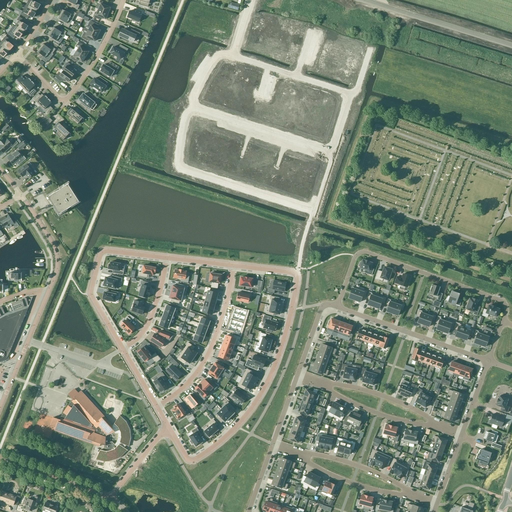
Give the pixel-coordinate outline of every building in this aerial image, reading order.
[(28,0),(25,6),(36,11),(39,5),(36,3),(38,0),(37,0),(28,0)] [(76,4),(77,1),(76,0),(66,0),(66,1),(73,4),(72,7),(77,9),(79,5),(76,4)] [(105,5),(106,3),(100,0),(99,3),(97,3),(95,8),(98,10),(108,14),(110,8),(105,5)] [(32,18),(36,11),(25,6),(20,15),(27,19),(29,16),(32,18)] [(134,9),(133,12),(129,11),(127,17),(132,19),(131,20),(134,22),(135,20),(138,22),(141,15),(140,15),(141,12),(134,9)] [(62,10),(60,14),(69,19),(70,17),(73,18),(76,13),(71,11),(69,14),(62,10)] [(108,14),(98,10),(97,13),(95,12),(93,17),(99,20),(100,17),(105,19),(108,14)] [(69,19),(60,14),(58,19),(65,23),(63,25),(68,28),(70,25),(67,23),(69,19)] [(18,21),(15,27),(23,32),(27,27),(24,24),(26,22),(19,17),(17,20),(18,21)] [(88,31),(97,36),(100,30),(95,27),(97,24),(90,21),(87,26),(90,28),(88,31)] [(15,27),(13,26),(7,34),(14,39),(15,36),(19,39),(23,32),(15,27)] [(50,32),(59,37),(61,33),(64,34),(66,32),(61,29),(60,31),(53,27),(50,32)] [(129,33),(122,29),(119,36),(123,38),(122,39),(128,42),(128,40),(133,42),(135,36),(138,37),(140,33),(131,29),(129,33)] [(302,32),(293,29),(291,35),(300,38),(302,32)] [(94,41),(97,36),(88,31),(86,34),(84,33),(81,38),(88,41),(89,38),(94,41)] [(59,37),(50,32),(48,36),(54,40),(53,43),(58,46),(59,43),(60,44),(62,39),(59,37)] [(300,38),(291,35),(289,41),(299,44),(300,38)] [(0,42),(0,45),(8,52),(13,47),(10,44),(12,42),(6,36),(0,42)] [(333,42),(324,39),(322,45),(332,48),(333,42)] [(299,44),(289,41),(287,46),(297,49),(299,44)] [(78,48),(76,51),(85,57),(89,52),(83,48),(85,46),(79,42),(77,45),(76,47),(78,48)] [(40,48),(48,54),(49,52),(52,54),(55,49),(51,46),(49,49),(42,44),(40,48)] [(3,58),(8,52),(0,45),(0,55),(3,58)] [(118,48),(118,50),(113,47),(110,53),(117,57),(117,59),(119,60),(120,59),(121,59),(124,53),(125,54),(128,49),(120,45),(118,48)] [(332,48),(322,45),(320,51),(330,54),(332,48)] [(297,49),(287,46),(286,52),(295,55),(297,49)] [(45,58),(48,54),(40,48),(37,52),(43,57),(41,60),(46,63),(48,60),(45,58)] [(85,57),(76,51),(73,57),(72,56),(70,58),(75,61),(77,59),(82,62),(85,57)] [(330,54),(320,51),(319,56),(328,59),(330,54)] [(358,60),(360,53),(353,51),(351,58),(347,57),(346,63),(348,63),(346,69),(355,72),(358,61),(358,60)] [(328,59),(319,56),(317,62),(326,65),(328,59)] [(108,65),(107,67),(103,65),(101,68),(102,69),(100,71),(103,73),(102,74),(106,76),(106,75),(110,77),(113,71),(115,73),(119,67),(110,62),(108,65)] [(63,71),(72,77),(75,72),(70,69),(72,66),(67,63),(65,65),(67,66),(63,71)] [(68,82),(72,77),(63,71),(61,74),(59,72),(55,77),(61,82),(63,79),(68,82)] [(18,84),(23,89),(31,81),(28,77),(27,78),(25,77),(24,79),(21,76),(17,81),(19,83),(18,84)] [(100,78),(97,81),(94,79),(90,84),(93,87),(92,88),(98,92),(99,91),(102,92),(106,86),(105,86),(107,83),(100,78)] [(31,81),(23,89),(28,95),(29,94),(31,96),(36,92),(34,89),(36,88),(34,86),(35,85),(31,81)] [(206,88),(203,96),(215,100),(218,92),(217,91),(218,87),(211,85),(210,89),(206,88)] [(311,93),(308,100),(312,102),(313,98),(324,102),(327,94),(322,93),(322,92),(322,93),(320,92),(320,91),(320,92),(316,91),(315,94),(311,93)] [(35,101),(40,107),(48,99),(44,95),(43,96),(42,94),(40,96),(38,94),(33,98),(35,100),(35,101)] [(97,105),(95,103),(97,100),(88,94),(86,97),(83,94),(79,100),(82,102),(81,103),(86,107),(86,106),(92,110),(97,105)] [(339,98),(332,96),(331,100),(330,103),(330,104),(328,103),(326,109),(330,111),(331,108),(336,109),(337,106),(338,106),(339,102),(338,102),(339,98)] [(225,97),(224,103),(226,104),(224,109),(230,111),(234,99),(228,97),(228,98),(225,97)] [(48,99),(40,107),(45,112),(46,111),(48,113),(52,109),(50,107),(52,105),(51,104),(52,103),(48,99)] [(234,99),(230,111),(236,112),(237,107),(240,108),(242,102),(239,102),(240,100),(234,99)] [(245,100),(243,107),(246,108),(243,115),(249,117),(253,105),(247,103),(248,101),(245,100)] [(253,105),(249,117),(255,118),(257,111),(260,112),(261,108),(253,105)] [(74,111),(71,109),(67,114),(72,118),(70,119),(77,125),(79,123),(80,124),(84,119),(79,116),(81,113),(76,109),(74,111)] [(266,110),(262,121),(268,123),(272,112),(266,110)] [(272,112),(268,123),(274,125),(277,113),(272,112)] [(283,113),(281,118),(284,119),(282,127),(287,129),(291,116),(283,113)] [(291,116),(287,129),(293,131),(295,123),(298,124),(300,117),(297,117),(297,118),(291,116)] [(211,120),(203,117),(202,121),(194,119),(191,127),(203,131),(205,123),(209,124),(211,120)] [(68,127),(64,123),(61,126),(58,123),(54,127),(58,131),(56,134),(62,140),(65,138),(66,139),(70,134),(66,130),(68,127)] [(303,123),(300,133),(306,135),(310,125),(303,123)] [(310,125),(306,135),(312,137),(316,127),(310,125)] [(4,141),(3,139),(0,141),(0,149),(3,153),(11,146),(12,148),(18,142),(14,139),(10,143),(6,139),(4,141)] [(190,140),(188,146),(198,149),(199,146),(202,147),(203,144),(200,143),(190,140)] [(22,158),(17,151),(8,159),(13,165),(22,158)] [(188,154),(186,161),(197,165),(200,159),(204,160),(206,155),(194,151),(193,155),(188,154)] [(211,161),(208,169),(214,171),(217,160),(214,159),(215,156),(210,154),(208,160),(211,161)] [(217,160),(214,171),(220,173),(223,164),(226,164),(228,158),(222,157),(221,160),(218,159),(217,160)] [(311,165),(309,172),(312,173),(312,171),(320,173),(324,162),(316,160),(314,166),(311,165)] [(229,162),(227,167),(230,168),(227,175),(233,177),(237,164),(229,162)] [(29,178),(33,174),(30,171),(31,170),(26,164),(18,171),(22,177),(26,174),(29,178)] [(237,164),(233,177),(239,179),(241,172),(244,173),(246,167),(237,164)] [(248,168),(246,173),(249,174),(246,182),(252,183),(256,170),(252,169),(248,168)] [(256,170),(252,183),(258,185),(261,177),(263,178),(265,173),(256,170)] [(267,170),(264,181),(267,182),(265,188),(271,189),(275,178),(269,176),(271,171),(267,170)] [(275,178),(271,189),(277,191),(278,186),(282,187),(285,176),(282,175),(280,180),(275,178)] [(286,179),(284,186),(287,187),(284,194),(290,196),(294,184),(288,182),(289,180),(286,179)] [(294,184),(290,196),(296,198),(298,191),(301,192),(302,187),(294,184)] [(63,187),(60,190),(48,197),(57,212),(58,212),(60,214),(75,204),(78,203),(76,200),(77,199),(69,187),(68,188),(67,185),(63,187)] [(9,216),(6,212),(7,214),(0,219),(7,231),(6,228),(8,227),(8,228),(11,226),(13,229),(19,226),(17,223),(11,214),(9,216)] [(366,273),(371,275),(374,269),(370,268),(372,263),(368,262),(365,260),(364,261),(362,260),(361,263),(360,262),(358,266),(360,267),(359,268),(367,270),(366,273)] [(109,265),(108,269),(114,270),(114,273),(123,275),(124,271),(121,271),(122,264),(121,264),(121,263),(117,262),(117,263),(110,262),(110,265),(109,265)] [(138,274),(137,278),(146,280),(147,277),(152,278),(153,275),(154,275),(155,270),(152,270),(152,269),(148,268),(148,269),(141,267),(139,274),(138,274)] [(382,281),(383,278),(388,280),(388,279),(389,280),(391,275),(390,274),(391,270),(384,267),(382,272),(377,270),(374,279),(382,281)] [(175,270),(174,277),(181,279),(180,281),(188,283),(189,276),(185,275),(186,272),(183,271),(179,270),(179,271),(175,270)] [(21,281),(21,273),(9,273),(9,280),(21,280),(21,281)] [(210,274),(209,282),(212,282),(212,287),(218,288),(218,283),(220,283),(220,280),(221,279),(222,280),(222,276),(221,275),(214,274),(214,273),(211,273),(211,274),(210,274)] [(410,276),(403,274),(401,279),(400,278),(396,277),(394,283),(399,285),(406,287),(407,287),(408,282),(410,276)] [(105,277),(103,285),(117,289),(119,281),(121,281),(122,278),(113,275),(112,279),(105,277)] [(241,277),(239,285),(251,287),(252,279),(248,278),(245,277),(245,278),(241,277)] [(149,283),(142,281),(141,284),(143,285),(142,288),(141,288),(139,292),(140,292),(139,296),(147,298),(148,295),(149,295),(150,291),(151,287),(148,287),(149,283)] [(267,289),(267,293),(274,294),(275,290),(284,292),(285,283),(273,281),(272,290),(267,289)] [(170,290),(171,290),(171,292),(183,295),(184,289),(183,288),(183,285),(177,284),(176,287),(172,285),(172,287),(171,287),(170,290)] [(358,290),(358,289),(359,286),(356,285),(355,288),(352,287),(348,298),(354,300),(358,290)] [(437,287),(432,285),(429,293),(434,295),(434,296),(436,297),(437,296),(438,297),(437,300),(440,301),(442,294),(439,293),(438,293),(439,288),(437,287),(437,286),(437,287)] [(363,292),(358,290),(354,300),(360,302),(362,296),(365,297),(367,291),(364,290),(363,292)] [(108,293),(102,292),(100,298),(104,299),(103,301),(107,301),(107,300),(111,301),(113,295),(115,296),(116,293),(108,291),(108,293)] [(459,306),(459,307),(461,300),(457,298),(458,294),(451,291),(450,296),(449,296),(448,296),(444,301),(445,300),(448,301),(447,302),(454,305),(459,306)] [(169,293),(168,296),(169,296),(169,298),(173,299),(172,302),(179,304),(180,301),(181,301),(183,295),(171,292),(170,293),(169,293)] [(238,292),(236,300),(247,303),(248,298),(251,299),(252,296),(249,295),(238,292)] [(373,307),(377,296),(371,294),(372,293),(369,292),(367,297),(369,298),(367,305),(373,307)] [(270,299),(269,305),(281,308),(282,302),(277,300),(278,298),(270,296),(269,299),(270,299)] [(382,298),(377,296),(373,307),(378,309),(381,302),(384,303),(386,298),(382,297),(382,298)] [(9,353),(33,297),(32,297),(29,305),(28,305),(26,298),(16,302),(15,301),(15,302),(11,303),(13,310),(5,313),(2,307),(0,307),(0,361),(1,361),(2,361),(3,361),(4,361),(5,360),(6,360),(7,359),(8,358),(9,353)] [(395,304),(390,302),(390,300),(387,299),(385,304),(388,305),(386,312),(392,314),(395,304)] [(472,300),(469,299),(465,309),(470,311),(469,312),(472,313),(472,314),(477,316),(480,307),(477,306),(476,306),(477,301),(476,301),(476,300),(472,299),(472,300)] [(142,304),(134,301),(133,304),(134,304),(131,311),(142,314),(144,308),(141,307),(142,304)] [(395,302),(395,304),(392,314),(397,316),(400,309),(402,310),(404,305),(401,304),(395,302)] [(166,305),(164,310),(173,314),(175,309),(166,305)] [(266,311),(266,314),(273,316),(274,313),(279,314),(281,308),(269,305),(268,311),(266,311)] [(481,315),(487,317),(488,314),(496,317),(497,314),(498,314),(499,310),(498,310),(499,309),(494,308),(494,307),(491,306),(488,306),(487,310),(484,309),(481,315)] [(235,309),(234,314),(246,317),(248,311),(242,309),(241,311),(235,309)] [(164,310),(162,316),(171,319),(173,314),(164,310)] [(422,311),(419,310),(417,315),(419,316),(417,323),(423,325),(426,315),(427,315),(427,314),(421,312),(422,311)] [(234,314),(232,319),(238,320),(244,322),(246,317),(234,314)] [(262,315),(261,322),(263,322),(262,328),(266,329),(265,330),(270,332),(271,330),(275,331),(277,323),(272,322),(273,318),(262,315)] [(427,315),(426,315),(423,325),(428,327),(431,319),(434,320),(435,316),(432,315),(432,317),(427,315)] [(162,316),(161,321),(169,324),(171,319),(162,316)] [(441,317),(438,316),(435,323),(438,324),(436,329),(442,332),(446,320),(445,320),(440,318),(441,317)] [(125,322),(120,328),(125,332),(127,334),(128,334),(129,335),(134,329),(128,324),(130,322),(125,318),(123,320),(125,322)] [(201,318),(199,323),(207,327),(209,321),(201,318)] [(329,325),(327,330),(333,332),(337,321),(331,319),(330,322),(329,321),(328,324),(329,325)] [(454,322),(446,319),(445,320),(446,320),(442,332),(447,334),(449,328),(452,329),(454,322)] [(232,320),(230,325),(242,329),(244,324),(232,320)] [(161,321),(159,326),(167,329),(169,324),(161,321)] [(337,321),(333,332),(339,334),(343,323),(337,321)] [(460,324),(455,322),(453,328),(457,330),(455,336),(460,338),(464,327),(465,327),(465,326),(459,324),(460,324)] [(199,323),(197,329),(205,332),(207,327),(199,323)] [(343,323),(339,334),(345,336),(349,325),(343,323)] [(230,325),(229,330),(235,332),(234,333),(240,335),(242,329),(230,325)] [(349,325),(345,336),(351,338),(354,331),(350,330),(352,326),(349,325)] [(465,327),(464,327),(460,338),(466,340),(468,334),(472,336),(474,329),(470,328),(470,329),(465,327)] [(197,329),(195,334),(203,337),(205,332),(197,329)] [(365,331),(360,329),(355,341),(361,343),(362,341),(362,340),(365,331)] [(174,335),(161,330),(160,334),(157,333),(156,334),(155,333),(150,340),(161,347),(166,340),(169,342),(174,335)] [(478,331),(475,330),(473,334),(476,335),(473,343),(479,345),(483,334),(478,332),(478,331)] [(371,333),(365,331),(362,340),(362,341),(368,342),(371,333)] [(484,331),(483,334),(479,345),(485,347),(489,336),(486,335),(487,332),(484,331)] [(260,333),(258,339),(260,339),(258,343),(260,343),(270,346),(272,343),(271,343),(272,340),(265,338),(266,335),(260,333)] [(377,335),(371,333),(368,342),(373,344),(377,335)] [(195,334),(193,340),(201,343),(203,337),(195,334)] [(225,335),(223,340),(233,344),(235,339),(238,340),(239,337),(234,335),(232,338),(225,335)] [(382,337),(377,335),(373,344),(379,346),(382,337)] [(388,339),(382,337),(379,346),(385,349),(387,343),(388,343),(389,340),(388,340),(388,339)] [(233,344),(223,340),(221,346),(231,349),(233,344)] [(188,343),(182,351),(193,358),(197,353),(192,350),(194,347),(188,343)] [(256,345),(254,351),(260,353),(261,350),(267,352),(268,350),(269,350),(270,346),(260,343),(258,346),(256,345)] [(320,350),(329,353),(334,355),(336,349),(322,344),(320,350)] [(142,349),(138,351),(143,359),(145,362),(146,362),(146,363),(152,359),(156,365),(161,361),(156,355),(153,357),(150,353),(151,353),(149,350),(148,350),(146,346),(145,347),(144,346),(141,348),(142,349)] [(231,349),(221,346),(219,351),(229,355),(231,349)] [(421,351),(415,349),(414,350),(414,349),(413,352),(413,353),(411,359),(417,362),(417,360),(421,351)] [(318,355),(327,358),(329,353),(320,350),(318,355)] [(182,351),(177,359),(183,363),(185,361),(189,364),(193,358),(182,351)] [(229,355),(219,351),(217,356),(227,360),(229,355)] [(426,353),(421,351),(417,360),(423,362),(426,353)] [(432,355),(426,353),(423,362),(428,364),(432,355)] [(247,359),(245,365),(255,370),(257,367),(258,367),(262,368),(265,360),(254,355),(252,361),(247,359)] [(316,360),(326,364),(327,358),(318,355),(316,360)] [(437,357),(432,355),(428,364),(434,366),(437,357)] [(443,359),(437,357),(434,366),(440,368),(443,359)] [(314,365),(324,369),(326,364),(316,360),(314,365)] [(457,364),(452,362),(448,371),(453,373),(457,364)] [(215,363),(211,368),(220,373),(223,368),(215,363)] [(174,364),(168,370),(177,379),(183,373),(176,367),(174,364)] [(342,364),(341,370),(344,370),(343,377),(349,379),(351,367),(345,366),(346,364),(342,364)] [(462,365),(457,364),(453,373),(458,375),(462,365)] [(329,370),(324,369),(314,365),(312,371),(326,376),(329,370)] [(467,367),(462,365),(458,375),(464,377),(467,367)] [(351,367),(349,379),(354,380),(356,372),(359,373),(360,367),(357,366),(356,368),(351,367)] [(472,369),(467,367),(464,377),(469,379),(472,369)] [(211,368),(208,373),(216,378),(220,373),(211,368)] [(363,368),(361,374),(364,375),(362,382),(368,383),(371,372),(365,371),(366,369),(363,368)] [(246,369),(242,377),(254,384),(255,381),(256,382),(257,378),(252,375),(253,372),(246,369)] [(371,372),(368,383),(373,385),(375,378),(378,379),(381,371),(375,369),(374,373),(371,372)] [(158,378),(154,382),(156,385),(158,389),(158,388),(160,392),(167,387),(163,381),(166,379),(162,373),(157,376),(158,378)] [(242,377),(237,386),(244,390),(246,387),(251,390),(253,386),(252,386),(254,384),(242,377)] [(204,380),(199,384),(208,392),(212,388),(214,390),(217,388),(211,382),(208,384),(204,380)] [(407,385),(401,383),(397,393),(400,394),(399,395),(403,396),(407,385)] [(199,384),(195,389),(199,393),(197,396),(203,401),(206,399),(204,397),(208,392),(199,384)] [(410,387),(407,385),(403,396),(406,397),(409,398),(414,385),(412,384),(410,387)] [(235,392),(231,397),(235,399),(233,402),(237,404),(239,402),(241,404),(246,397),(236,390),(237,390),(234,388),(232,391),(235,392)] [(418,395),(415,402),(420,405),(426,393),(421,391),(422,390),(419,388),(416,394),(418,395)] [(53,417),(50,425),(56,427),(54,430),(56,430),(79,439),(92,444),(99,446),(100,444),(104,445),(102,450),(100,450),(95,460),(96,460),(96,459),(104,461),(109,461),(117,459),(121,456),(127,450),(127,451),(127,450),(124,448),(126,445),(129,447),(129,446),(128,446),(130,438),(129,429),(125,422),(120,416),(120,415),(114,424),(112,426),(80,391),(78,394),(74,389),(68,394),(72,399),(73,400),(72,401),(71,401),(60,418),(61,418),(60,420),(53,417)] [(316,394),(306,390),(305,391),(303,395),(314,399),(316,394)] [(452,397),(461,400),(463,395),(449,390),(447,395),(451,397),(452,397)] [(426,393),(420,405),(425,407),(429,401),(432,402),(434,397),(431,395),(431,396),(426,393)] [(185,401),(184,402),(187,406),(188,404),(191,408),(197,404),(195,402),(198,400),(193,395),(191,397),(189,395),(184,399),(185,401)] [(314,399),(303,395),(302,398),(303,399),(302,401),(312,405),(314,399)] [(504,397),(501,395),(500,395),(500,396),(499,396),(498,399),(498,398),(496,402),(497,403),(496,405),(501,407),(500,410),(506,412),(508,407),(505,406),(508,399),(504,397)] [(459,405),(461,400),(452,397),(451,397),(450,402),(459,405)] [(312,405),(302,401),(301,403),(300,406),(310,410),(312,405)] [(328,406),(326,410),(328,411),(328,412),(333,415),(334,415),(339,405),(333,401),(330,407),(328,406)] [(227,402),(220,409),(229,417),(231,416),(232,416),(234,414),(233,413),(234,413),(232,411),(234,408),(227,402)] [(457,411),(459,405),(450,402),(448,407),(457,411)] [(333,415),(332,417),(341,421),(344,414),(342,413),(345,408),(339,405),(334,415),(333,415)] [(172,410),(169,412),(175,422),(183,417),(185,418),(187,416),(184,411),(181,413),(176,406),(171,409),(172,410)] [(310,410),(300,406),(298,410),(298,412),(310,416),(311,414),(309,413),(310,410)] [(455,416),(457,411),(448,407),(446,412),(446,413),(455,416)] [(218,415),(215,418),(220,422),(222,420),(225,422),(226,422),(228,420),(227,419),(229,417),(220,409),(216,413),(218,415)] [(453,421),(455,416),(446,413),(446,412),(441,411),(439,416),(453,421)] [(353,413),(351,412),(345,425),(347,426),(349,423),(352,424),(357,414),(354,412),(353,413)] [(360,416),(360,415),(357,414),(352,424),(355,425),(354,429),(359,431),(362,424),(359,423),(362,417),(360,416)] [(504,418),(492,414),(489,423),(501,427),(504,418)] [(305,421),(296,417),(296,419),(295,418),(294,423),(303,426),(305,421)] [(210,426),(204,431),(205,433),(207,437),(208,436),(209,437),(218,430),(215,426),(217,425),(213,420),(209,423),(210,426)] [(303,426),(294,423),(292,426),(293,426),(292,428),(301,432),(303,426)] [(385,424),(383,434),(388,435),(391,426),(385,424)] [(397,428),(391,426),(388,435),(394,437),(397,428)] [(193,434),(189,436),(191,440),(190,441),(192,444),(193,443),(196,446),(202,442),(198,437),(201,435),(196,428),(191,431),(193,434)] [(301,432),(292,428),(291,431),(291,430),(290,433),(300,437),(301,437),(299,437),(301,432)] [(405,430),(403,442),(408,443),(411,431),(405,430)] [(486,431),(483,438),(485,439),(485,440),(492,443),(492,442),(495,443),(498,436),(496,435),(497,432),(492,430),(491,433),(486,431)] [(417,432),(411,431),(408,443),(417,445),(419,437),(416,436),(417,432)] [(300,437),(290,433),(288,438),(289,438),(288,439),(301,444),(301,441),(299,441),(300,437)] [(324,449),(326,436),(317,434),(315,441),(318,442),(317,447),(324,449)] [(331,444),(333,445),(335,438),(326,436),(324,449),(330,450),(331,444)] [(446,440),(434,436),(433,438),(435,439),(434,442),(445,446),(446,442),(446,440)] [(337,438),(336,445),(338,445),(337,451),(338,452),(342,453),(343,453),(347,441),(337,438)] [(347,441),(343,453),(344,454),(348,455),(349,455),(351,449),(354,449),(356,443),(347,441)] [(445,446),(434,442),(435,443),(433,448),(442,451),(443,449),(444,449),(445,446)] [(442,451),(433,448),(431,453),(441,457),(442,454),(441,454),(442,451)] [(491,453),(481,449),(480,449),(480,450),(479,450),(478,453),(478,454),(477,454),(476,457),(475,459),(483,462),(482,462),(487,464),(491,453)] [(382,454),(373,450),(370,457),(373,458),(370,464),(374,465),(374,464),(377,466),(382,454)] [(441,457),(431,453),(429,459),(438,462),(439,461),(441,457)] [(391,458),(382,454),(377,466),(380,467),(379,468),(382,469),(385,463),(388,465),(391,458)] [(279,464),(289,467),(293,469),(295,463),(281,458),(279,464)] [(390,466),(392,467),(389,472),(392,474),(393,473),(395,474),(401,464),(395,461),(396,460),(393,458),(390,466)] [(277,469),(287,472),(289,467),(279,464),(277,469)] [(406,466),(401,464),(395,474),(398,476),(397,476),(401,478),(404,473),(407,474),(409,467),(407,466),(406,466)] [(437,468),(427,464),(425,470),(435,473),(437,469),(436,469),(437,468)] [(277,469),(275,474),(285,477),(287,472),(277,469)] [(435,473),(425,470),(423,475),(433,479),(433,476),(434,476),(435,473)] [(303,476),(301,482),(308,486),(314,475),(313,474),(310,472),(309,472),(305,477),(303,476)] [(274,479),(283,482),(285,477),(275,474),(274,479)] [(314,475),(308,486),(316,491),(319,485),(317,483),(320,478),(319,477),(316,475),(314,475)] [(433,479),(423,475),(422,480),(420,480),(431,484),(432,481),(433,479)] [(288,484),(283,482),(274,479),(272,485),(286,490),(288,484)] [(431,484),(420,480),(419,483),(417,483),(416,485),(429,490),(429,488),(430,488),(431,484)] [(331,484),(326,481),(323,487),(321,485),(318,491),(321,492),(326,494),(331,484)] [(336,486),(331,483),(331,484),(326,494),(327,494),(327,493),(332,495),(331,497),(334,498),(336,493),(334,492),(336,486)] [(13,504),(17,505),(20,497),(16,495),(16,496),(2,491),(0,497),(0,499),(5,502),(5,503),(13,506),(13,504)] [(367,496),(361,495),(359,500),(357,499),(355,506),(360,507),(360,504),(364,505),(367,496)] [(33,506),(36,507),(40,498),(35,496),(33,501),(27,499),(24,508),(32,511),(33,506)] [(372,498),(367,496),(364,505),(368,506),(367,509),(372,511),(374,505),(371,504),(372,498)] [(264,507),(263,510),(267,511),(271,501),(272,499),(270,498),(270,500),(266,499),(265,504),(264,504),(263,507),(264,507)] [(386,500),(380,499),(379,505),(376,505),(375,511),(380,511),(380,509),(384,510),(386,500)] [(54,511),(58,505),(47,500),(43,510),(47,511),(54,511)] [(392,502),(386,500),(384,510),(387,511),(392,511),(393,508),(390,508),(392,502)] [(271,501),(267,511),(273,511),(276,504),(277,503),(271,501)] [(470,511),(474,504),(469,502),(467,509),(461,507),(459,511),(470,511)] [(411,511),(414,511),(420,511),(422,508),(408,503),(406,509),(411,511)]
